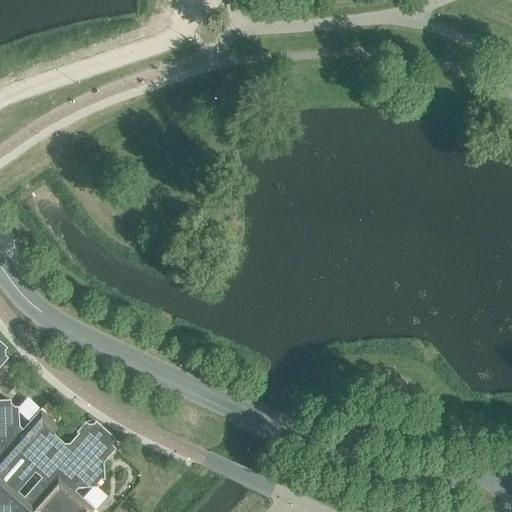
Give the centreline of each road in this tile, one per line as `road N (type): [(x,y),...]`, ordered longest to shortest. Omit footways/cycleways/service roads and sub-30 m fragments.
road 1 (tertiary): [(507,470),(415,478),(362,465),(40,318),(0,266)]
road 2 (residential): [(0,104),(171,46),(190,18),(190,0)]
